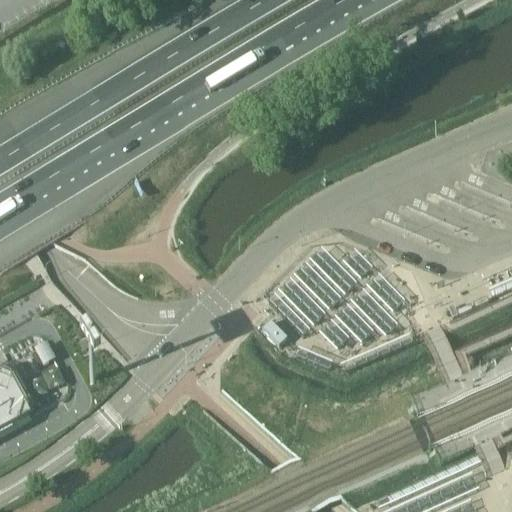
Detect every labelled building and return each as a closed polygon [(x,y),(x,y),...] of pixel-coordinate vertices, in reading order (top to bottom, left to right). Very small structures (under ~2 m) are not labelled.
[(310,262),(345,297),(356,286),(321,250),(310,262)] [(344,264),(361,282),(373,270),(356,252),(344,264)] [(295,278),(330,313),(341,302),(306,267),(295,278)] [(368,288),(394,315),(406,303),(380,276),(368,288)] [(279,292),(314,328),(326,317),(291,281),(279,292)] [(352,304),(387,339),(398,328),(363,292),(352,304)] [(269,304),(304,339),(311,333),(276,297),(269,304)] [(337,319),(363,345),(375,334),(349,307),(337,319)] [(322,335),(339,353),(351,342),(333,324),(322,335)] [(271,325),(262,333),(279,351),(288,342),(271,325)] [(412,346),(409,337),(340,367),(344,376),(412,346)] [(329,372),(332,365),(298,350),(294,358),(329,372)] [(7,370),(0,373),(0,435),(33,417),(7,370)] [(477,457),(376,503),(379,511),(481,465),(477,457)] [(432,511),(479,491),(472,475),(390,511),(432,511)] [(474,511),(470,501),(446,511),(474,511)]
